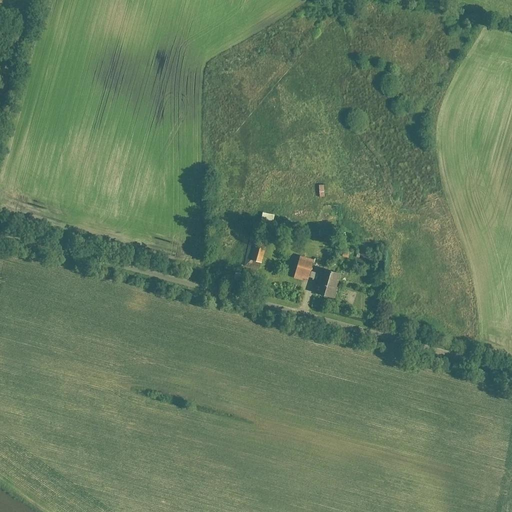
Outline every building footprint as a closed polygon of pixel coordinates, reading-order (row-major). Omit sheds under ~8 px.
[(316,195),(324,194),(323,184),(315,184),(316,195)] [(268,229),(271,214),(260,212),(257,226),(268,229)] [(257,234),(251,258),(262,260),(267,236),(257,234)] [(250,262),(251,249),(244,248),(243,267),(257,268),(258,262),(250,262)] [(314,256),(299,252),(293,275),(308,279),(309,276),(317,278),(313,292),(332,297),(339,270),(321,265),(319,271),(311,268),(314,256)]
